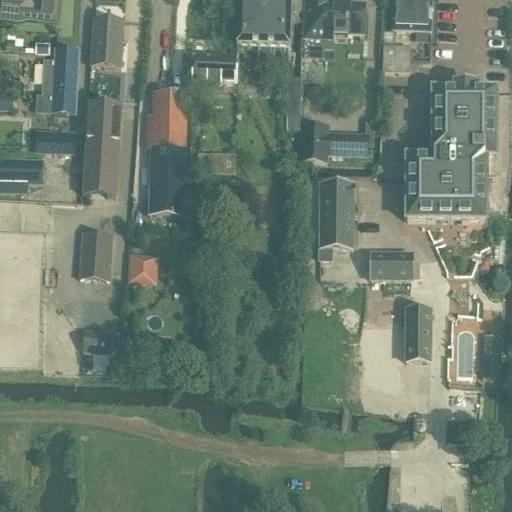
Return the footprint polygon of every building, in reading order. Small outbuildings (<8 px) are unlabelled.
[(183,61),(183,87),(236,88),(236,64),(237,64),(237,53),(258,53),(258,62),(266,63),(265,69),(289,69),(290,28),(302,28),(303,28),(305,28),(306,0),(305,0),(303,0),(303,5),(291,5),(291,1),(248,0),(238,0),(238,28),(231,28),(231,46),(226,45),(226,53),(231,53),(230,62),(183,61)] [(305,28),(304,64),(325,65),(326,55),(334,55),(335,45),(348,45),(348,42),(364,42),(365,11),(332,10),(332,1),(306,0),(305,28)] [(392,36),(429,37),(431,4),(393,2),(392,36)] [(0,12),(0,14),(0,25),(18,28),(18,23),(42,26),(43,16),(20,13),(21,6),(1,3),(0,12)] [(91,72),(120,74),(123,27),(94,25),(91,72)] [(48,50),(36,49),(35,60),(48,61),(48,50)] [(383,52),(383,65),(410,66),(411,52),(392,52),(383,52)] [(52,116),(74,118),(78,56),(78,55),(57,53),(56,66),(44,65),(42,101),(54,101),(52,116)] [(410,66),(383,65),(383,79),(385,79),(405,79),(410,80),(410,66)] [(301,84),(300,84),(291,83),(290,138),(300,139),(301,84)] [(432,163),(486,163),(496,163),(496,95),(472,95),(472,101),(456,101),(456,95),(432,95),(432,163)] [(152,129),(151,160),(149,221),(184,222),(185,161),(186,130),(187,100),(153,99),(152,129)] [(83,202),(116,204),(122,112),(89,110),(83,202)] [(303,131),(303,167),(328,168),(328,161),(338,161),(368,161),(368,152),(372,152),(373,137),(379,137),(382,137),(382,129),(365,129),(365,139),(338,139),(328,139),(328,132),(303,131)] [(38,140),(37,155),(72,157),(73,142),(38,140)] [(235,160),(198,160),(198,180),(235,180),(235,160)] [(406,162),(406,226),(486,227),(486,163),(406,162)] [(0,165),(0,199),(25,201),(26,187),(41,188),(41,167),(0,165)] [(320,255),(320,268),(335,269),(335,255),(352,256),(353,191),(321,191),(320,255)] [(237,235),(209,235),(209,265),(237,265),(237,235)] [(83,238),(79,284),(107,287),(112,241),(83,238)] [(411,260),(372,259),(371,286),(411,287),(411,260)] [(130,260),(128,288),(148,289),(149,262),(130,260)] [(406,368),(429,368),(430,316),(406,316),(406,368)] [(83,357),(112,359),(114,340),(85,337),(83,357)] [(399,341),(375,341),(376,389),(400,389),(399,341)] [(111,374),(110,383),(119,383),(120,375),(111,374)] [(412,494),(410,511),(439,511),(441,487),(432,486),(431,489),(429,489),(430,477),(413,475),(412,494)]
